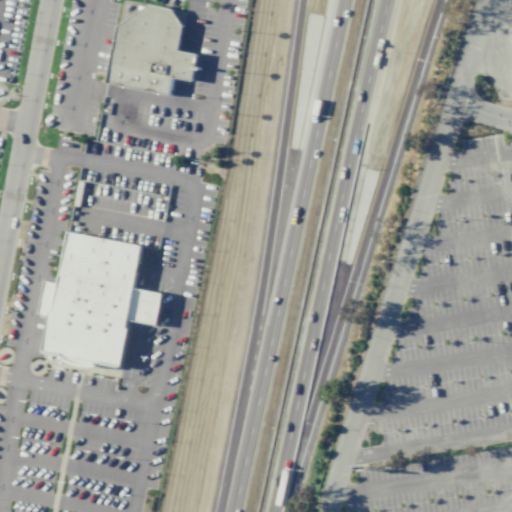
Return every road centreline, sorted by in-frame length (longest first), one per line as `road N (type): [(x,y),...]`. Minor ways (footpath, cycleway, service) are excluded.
road 1 (motorway): [(339,0),(231,511)]
road 2 (motorway): [(285,511),(392,0)]
road 3 (motorway): [(303,437),(443,0)]
road 4 (motorway): [(306,0),(274,311)]
road 5 (residential): [(48,0),(0,250)]
